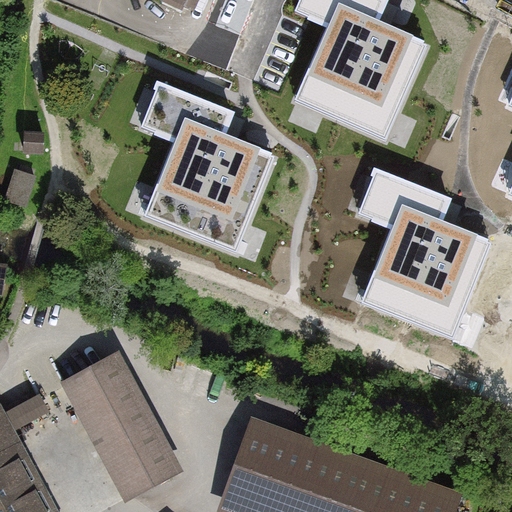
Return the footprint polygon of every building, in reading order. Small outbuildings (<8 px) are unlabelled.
[(128,0),(171,18),(179,0),(128,0)] [(331,24),(298,99),(386,137),(424,46),(374,25),(384,1),(380,0),(303,0),(299,11),(331,24)] [(446,80),(501,92),(511,37),(511,35),(441,21),(432,62),(449,66),(446,80)] [(178,139),(149,215),(238,249),(273,157),(222,138),(231,114),(161,88),(146,126),(178,139)] [(42,159),(42,138),(22,138),(21,158),(42,159)] [(26,213),(36,180),(14,173),(4,206),(26,213)] [(395,225),(366,302),(455,335),(490,243),(438,224),(447,200),(377,175),(363,213),(395,225)] [(112,354),(54,386),(121,506),(179,473),(112,354)] [(11,414),(20,433),(53,417),(43,398),(11,414)] [(54,511),(0,412),(0,511),(54,511)] [(452,511),(457,500),(248,423),(219,500),(251,511),(452,511)]
